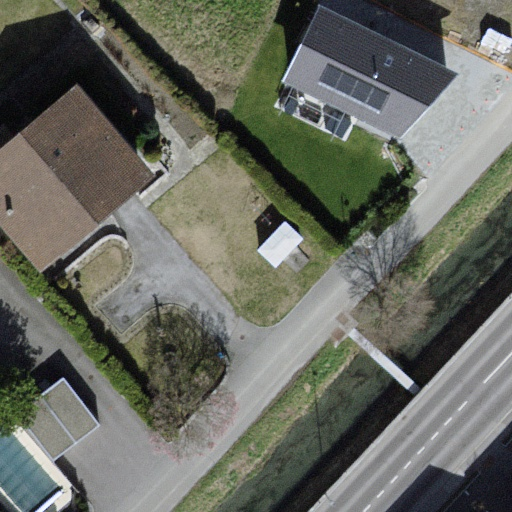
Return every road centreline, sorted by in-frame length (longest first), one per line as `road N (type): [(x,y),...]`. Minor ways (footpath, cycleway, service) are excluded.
road 1 (residential): [(147,511),(511,120)]
road 2 (secondary): [(362,511),(511,350)]
